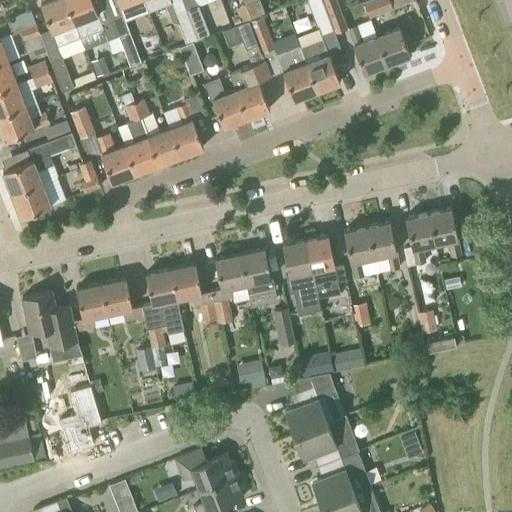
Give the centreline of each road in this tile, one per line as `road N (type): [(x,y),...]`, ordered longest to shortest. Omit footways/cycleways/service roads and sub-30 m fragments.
road 1 (residential): [(465,63),(114,195),(125,237)]
road 2 (residential): [(125,237),(499,152)]
road 3 (residential): [(285,511),(245,413),(0,507)]
